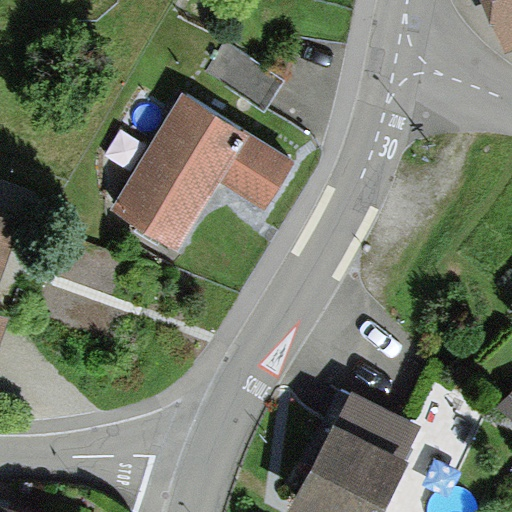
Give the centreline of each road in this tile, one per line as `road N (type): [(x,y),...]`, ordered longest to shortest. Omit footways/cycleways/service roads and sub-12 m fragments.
road 1 (residential): [(400,60),(343,209),(250,359),(199,476)]
road 2 (residential): [(199,476),(78,455),(0,452)]
road 3 (residential): [(511,107),(400,60)]
